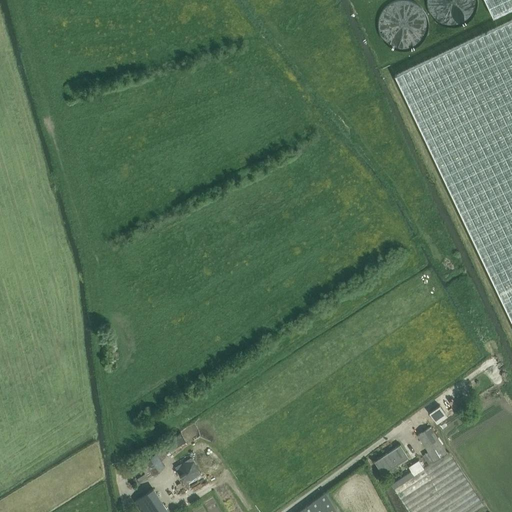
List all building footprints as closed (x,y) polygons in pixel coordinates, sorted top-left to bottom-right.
[(402,52),(410,51),(416,48),(422,43),(425,37),(428,31),(428,24),(427,17),(424,11),(419,5),(413,1),(407,0),(396,0),(391,2),(384,6),(380,12),(376,19),(376,27),(377,35),(381,42),(387,47),(394,51),(402,52)] [(446,28),(454,28),(461,26),(467,22),(472,17),(475,10),(476,3),(475,0),(425,0),(425,2),(426,9),(428,16),(433,22),(439,26),(446,28)] [(511,0),(484,0),(493,17),(511,7),(511,0)] [(511,19),(395,75),(511,321),(511,19)] [(439,405),(429,413),(436,423),(447,416),(439,405)] [(430,427),(417,435),(434,461),(447,452),(430,427)] [(188,445),(181,433),(167,441),(161,445),(168,457),(188,445)] [(190,456),(194,454),(208,482),(215,479),(199,443),(186,449),(190,456)] [(383,474),(408,457),(400,445),(375,462),(383,474)] [(212,453),(218,465),(225,461),(218,450),(212,453)] [(154,474),(165,467),(156,453),(139,464),(145,474),(137,479),(140,484),(154,474)] [(472,511),(484,505),(449,453),(424,469),(419,461),(409,467),(411,471),(391,484),(409,511),(472,511)] [(183,481),(193,480),(199,470),(194,461),(183,462),(177,471),(183,481)] [(153,489),(135,501),(141,511),(167,511),(168,511),(153,489)] [(341,511),(326,492),(299,511),(341,511)]
